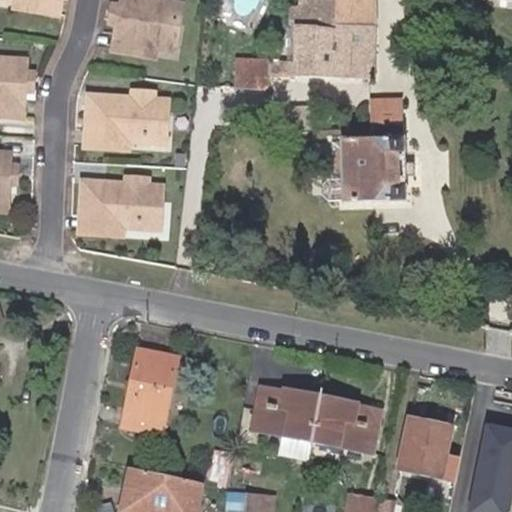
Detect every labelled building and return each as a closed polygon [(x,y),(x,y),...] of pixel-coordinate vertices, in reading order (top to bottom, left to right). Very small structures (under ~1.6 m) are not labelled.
[(15,0),(15,3),(14,9),(56,16),(59,0),(15,0)] [(156,45),(173,48),(180,8),(133,0),(122,0),(120,11),(119,17),(125,18),(123,28),(122,38),(115,37),(113,54),(154,62),(155,52),(156,45)] [(334,0),(300,0),(300,11),(269,12),(269,28),(285,28),(285,51),(296,52),(296,64),(268,64),(268,79),(374,84),(372,28),(335,27),(334,0)] [(334,0),(335,27),(372,28),(371,0),(334,0)] [(119,17),(120,11),(112,10),(110,27),(123,28),(125,18),(119,17)] [(172,55),(173,48),(156,45),(155,52),(172,55)] [(268,89),(268,79),(268,64),(296,64),(296,52),(285,51),(231,51),(230,88),(268,89)] [(22,82),(23,77),(24,64),(0,62),(0,117),(20,119),(21,103),(16,102),(16,94),(18,82),(22,82)] [(31,77),(23,77),(22,82),(18,82),(16,94),(30,95),(31,77)] [(151,104),(132,103),(89,100),(86,133),(85,149),(125,151),(125,145),(126,138),(162,141),(165,105),(151,104)] [(372,103),(372,127),(402,126),(402,103),(372,103)] [(342,203),(342,205),(403,204),(402,126),(372,127),(372,142),(341,142),(341,144),(341,173),(342,203)] [(126,138),(125,145),(162,147),(162,141),(126,138)] [(342,203),(341,173),(341,144),(332,145),(331,181),(325,181),(320,186),(320,201),(323,203),(342,203)] [(14,169),(6,168),(6,175),(0,173),(0,183),(13,185),(14,169)] [(127,179),(126,186),(145,187),(145,180),(127,179)] [(145,187),(126,186),(82,183),(80,219),(79,233),(79,235),(119,238),(120,229),(120,222),(157,225),(160,188),(145,187)] [(120,222),(120,229),(157,233),(157,225),(120,222)] [(137,352),(122,430),(160,439),(176,359),(137,352)] [(250,433),(256,435),(260,407),(280,412),(282,395),(258,390),(250,433)] [(309,446),(317,402),(282,395),(280,412),(260,407),(256,435),(309,446)] [(354,409),(317,402),(309,446),(362,457),(368,430),(350,425),(354,409)] [(368,430),(362,457),(370,459),(377,414),(354,409),(350,425),(368,430)] [(442,480),(451,429),(410,422),(401,471),(442,480)] [(506,511),(511,487),(511,430),(483,424),(464,511),(506,511)] [(194,511),(201,484),(130,468),(121,511),(126,511),(194,511)] [(404,511),(408,500),(382,495),(378,511),(404,511)] [(261,511),(264,499),(248,496),(244,511),(261,511)] [(341,511),(351,511),(354,499),(353,499),(345,497),(341,511)] [(261,511),(273,511),(275,501),(264,499),(261,511)] [(373,511),(375,503),(354,499),(351,511),(373,511)]
